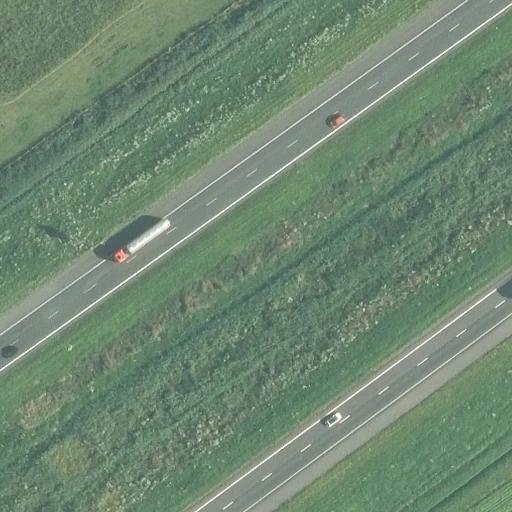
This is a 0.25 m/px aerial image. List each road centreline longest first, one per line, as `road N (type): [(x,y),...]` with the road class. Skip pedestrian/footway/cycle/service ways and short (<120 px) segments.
road 1 (motorway): [(484,0),(0,346)]
road 2 (motorway): [(220,511),(511,297)]
